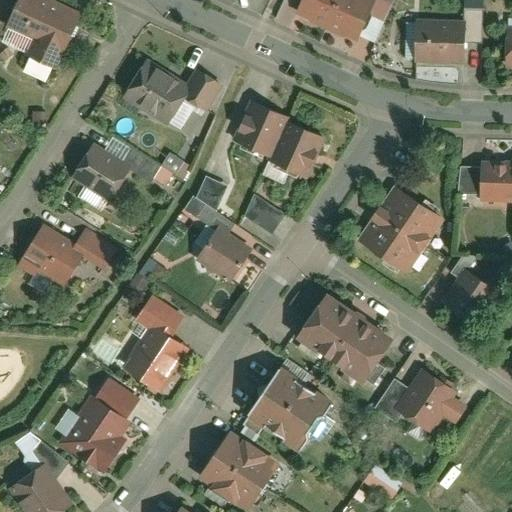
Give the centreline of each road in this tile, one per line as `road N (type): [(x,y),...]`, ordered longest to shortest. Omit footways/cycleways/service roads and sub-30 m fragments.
road 1 (residential): [(299,244),(115,511)]
road 2 (residential): [(143,0),(0,222)]
road 3 (residential): [(299,244),(511,394)]
road 4 (residential): [(170,0),(390,99)]
road 5 (residential): [(390,99),(299,244)]
road 6 (residential): [(390,99),(511,111)]
